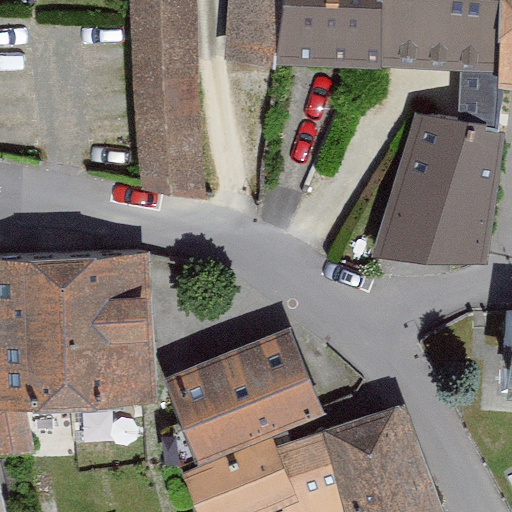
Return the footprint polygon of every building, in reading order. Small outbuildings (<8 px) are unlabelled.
[(188,0),(123,0),(129,174),(193,172),(188,0)] [(282,51),(286,0),(236,0),(232,46),(282,51)] [(286,0),(282,51),(361,61),(368,0),(286,0)] [(368,0),(361,61),(492,77),(500,0),(368,0)] [(511,0),(500,0),(492,77),(511,79),(511,0)] [(419,122),(380,252),(480,259),(500,140),(419,122)] [(149,247),(0,251),(0,403),(156,398),(149,247)] [(292,327),(169,373),(202,458),(325,412),(292,327)] [(437,511),(401,410),(322,437),(350,511),(437,511)] [(350,511),(322,437),(189,472),(203,511),(266,511),(283,505),(285,511),(350,511)]
